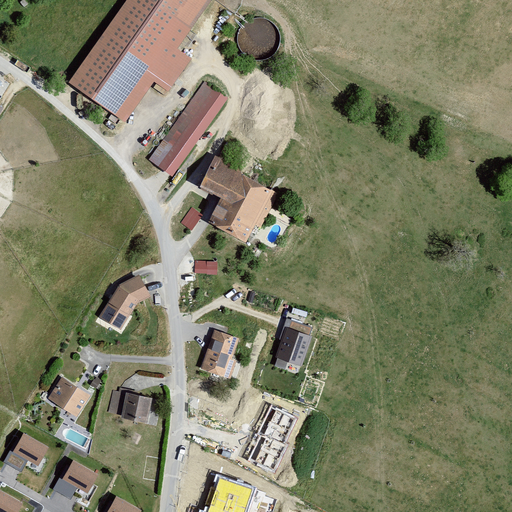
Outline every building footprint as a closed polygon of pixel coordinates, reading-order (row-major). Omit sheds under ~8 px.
[(217,0),(131,0),(74,82),(87,92),(131,122),(159,83),(172,91),(193,60),(181,51),(217,0)] [(233,100),(207,82),(153,159),(178,177),(233,100)] [(284,190),(221,157),(206,186),(220,194),(227,198),(214,224),(255,244),(268,219),(269,220),(284,190)] [(195,230),(205,217),(192,208),(182,221),(195,230)] [(198,275),(220,276),(221,263),(198,262),(198,275)] [(145,276),(121,287),(104,318),(128,332),(144,302),(155,297),(145,276)] [(315,325),(288,317),(274,361),(300,370),(315,325)] [(243,338),(216,330),(215,336),(206,371),(236,379),(241,362),(237,361),(243,338)] [(92,393),(62,376),(47,402),(76,420),(92,393)] [(112,415),(155,425),(161,399),(118,389),(112,415)] [(50,445),(24,430),(10,454),(14,456),(35,469),(50,445)] [(202,446),(189,445),(185,480),(199,482),(202,446)] [(98,472),(73,457),(59,481),(84,496),(98,472)] [(272,511),(279,500),(227,476),(211,510),(204,507),(202,511),(272,511)] [(18,511),(25,501),(0,486),(0,511),(18,511)] [(138,511),(144,503),(119,488),(104,511),(138,511)]
